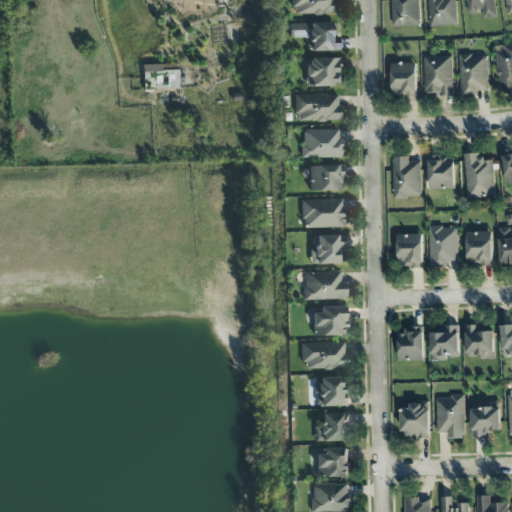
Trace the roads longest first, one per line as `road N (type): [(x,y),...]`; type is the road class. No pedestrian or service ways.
road 1 (residential): [(383,511),(370,0)]
road 2 (residential): [(511,119),(374,127)]
road 3 (residential): [(511,294),(378,298)]
road 4 (residential): [(511,467),(382,471)]
